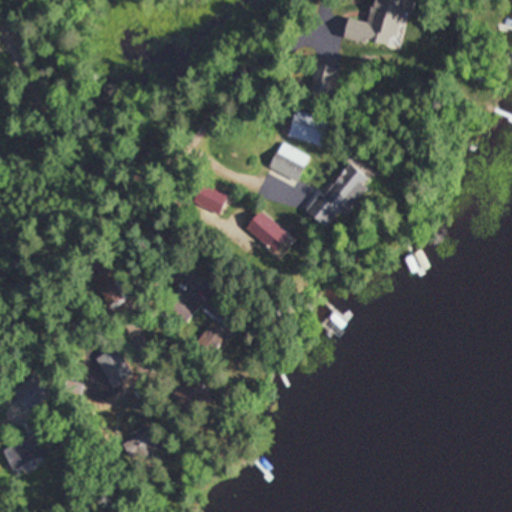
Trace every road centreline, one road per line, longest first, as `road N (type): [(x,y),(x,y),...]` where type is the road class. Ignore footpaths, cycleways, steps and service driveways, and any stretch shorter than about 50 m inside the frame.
road 1 (residential): [(0,38),(37,112),(104,176),(126,182),(187,157),(202,136)]
road 2 (residential): [(220,275),(63,398),(0,428)]
